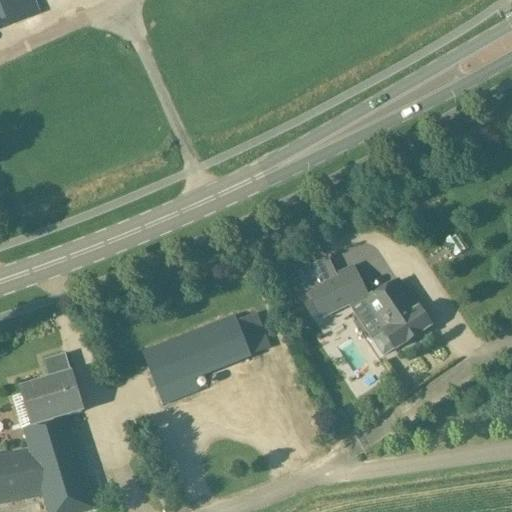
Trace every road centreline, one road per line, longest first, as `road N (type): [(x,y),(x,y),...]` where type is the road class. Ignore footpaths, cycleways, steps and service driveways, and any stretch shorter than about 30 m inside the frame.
road 1 (primary): [(371,121),(204,202),(0,282)]
road 2 (primary): [(511,24),(371,121)]
road 3 (primary): [(371,121),(438,98),(511,58)]
